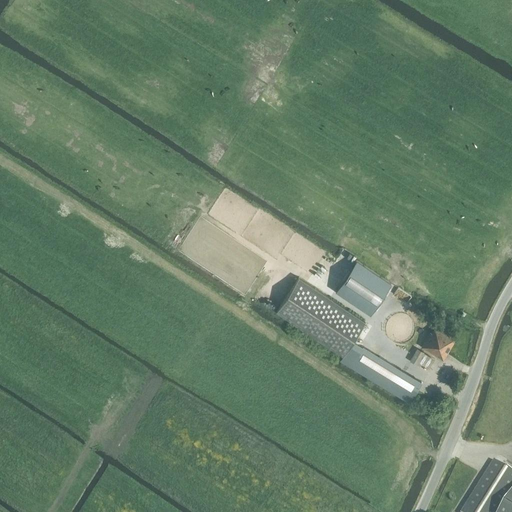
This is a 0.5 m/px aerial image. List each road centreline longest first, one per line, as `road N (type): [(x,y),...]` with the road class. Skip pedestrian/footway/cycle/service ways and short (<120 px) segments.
road 1 (track): [(0,162),(444,456)]
road 2 (tertiary): [(422,511),(511,286)]
road 3 (track): [(0,360),(99,426),(51,511)]
